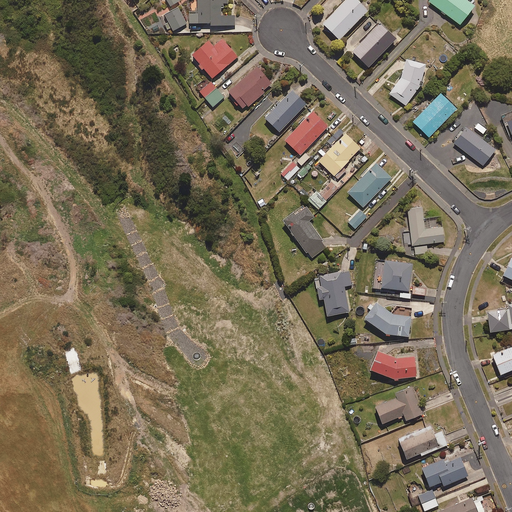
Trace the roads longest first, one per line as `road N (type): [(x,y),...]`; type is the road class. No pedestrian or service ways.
road 1 (residential): [(281,32),(486,227)]
road 2 (residential): [(486,227),(459,273),(452,337),(510,486)]
